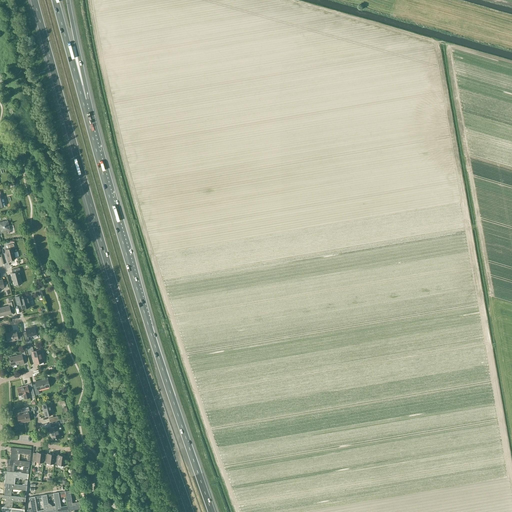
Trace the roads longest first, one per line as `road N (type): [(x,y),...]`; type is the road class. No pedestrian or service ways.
road 1 (motorway): [(34,0),(117,295),(189,511)]
road 2 (track): [(511,476),(438,49),(428,38)]
road 3 (motorway): [(211,511),(82,100)]
